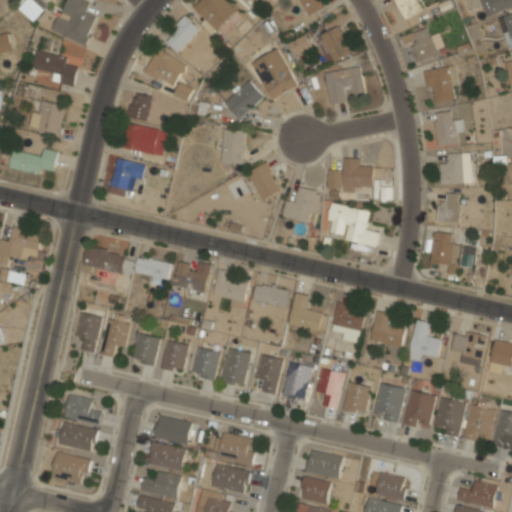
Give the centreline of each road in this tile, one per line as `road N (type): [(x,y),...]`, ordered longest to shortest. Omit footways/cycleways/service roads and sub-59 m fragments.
road 1 (tertiary): [(9,511),(107,81),(155,0)]
road 2 (tertiary): [(511,308),(0,192)]
road 3 (residential): [(87,375),(489,465)]
road 4 (residential): [(359,0),(393,74),(414,151),(402,284)]
road 5 (residential): [(142,388),(108,511)]
